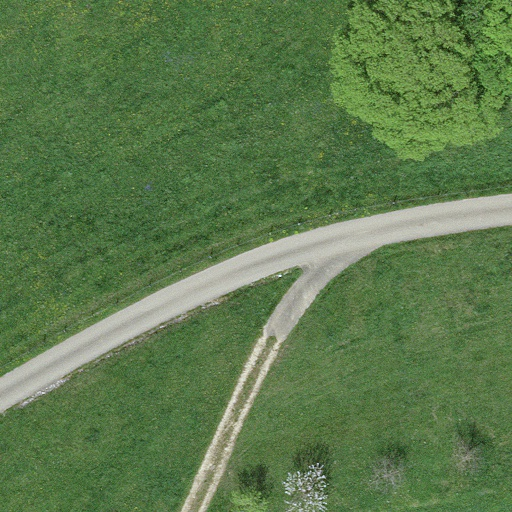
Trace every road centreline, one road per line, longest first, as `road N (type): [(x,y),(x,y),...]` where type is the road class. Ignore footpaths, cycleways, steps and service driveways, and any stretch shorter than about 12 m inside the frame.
road 1 (track): [(0,382),(162,301),(337,238),(511,208)]
road 2 (track): [(337,238),(199,511)]
